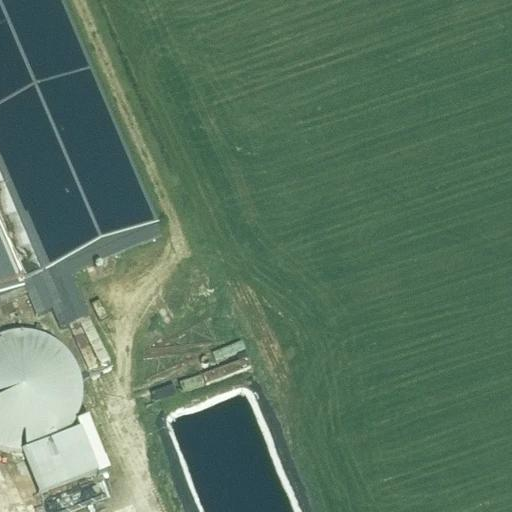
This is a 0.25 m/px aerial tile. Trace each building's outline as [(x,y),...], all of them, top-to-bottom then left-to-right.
[(52,0),(0,0),(0,187),(41,285),(154,237),(52,0)] [(0,302),(20,294),(23,300),(34,295),(27,278),(18,282),(0,238),(0,302)] [(88,313),(76,316),(83,343),(95,340),(88,313)] [(174,353),(192,335),(184,326),(165,344),(174,353)] [(25,337),(21,337),(17,337),(12,338),(8,338),(4,339),(0,340),(0,452),(2,454),(6,455),(10,456),(14,456),(19,457),(23,457),(29,456),(35,455),(37,454),(41,453),(45,451),(49,450),(52,448),(56,445),(59,443),(62,440),(65,437),(68,434),(70,430),(72,427),(73,425),(74,423),(76,419),(78,415),(79,411),(80,407),(80,403),(80,401),(80,397),(80,393),(80,389),(79,384),(78,380),(77,376),(76,375),(74,371),(72,367),(70,363),(68,360),(65,357),(64,355),(61,352),(57,350),(54,347),(51,345),(47,343),(43,342),(39,340),(37,339),(33,338),(29,338),(25,337)]
